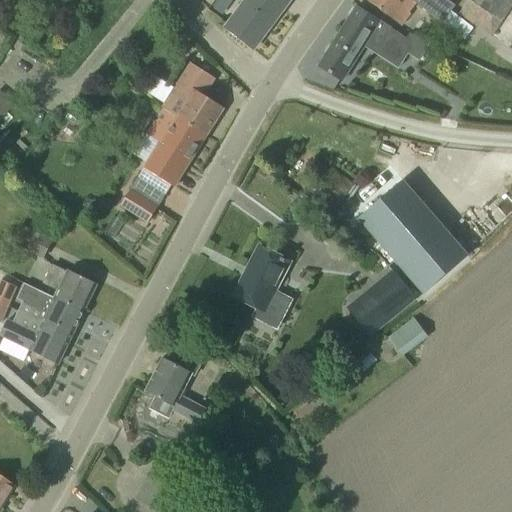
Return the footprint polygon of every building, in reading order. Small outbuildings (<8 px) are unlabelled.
[(289,0),(246,0),(237,13),(224,29),(252,50),(289,0)] [(417,0),(419,0),(424,3),(422,5),(443,21),(449,13),(454,6),(445,0),(367,0),(367,1),(383,13),(400,27),(406,20),(404,18),(417,0)] [(511,6),(511,0),(468,0),(458,16),(491,38),(511,6)] [(352,64),(366,41),(377,47),(388,29),(378,22),(379,21),(356,7),(319,67),(341,81),(352,64)] [(409,33),(399,48),(418,61),(430,43),(409,33)] [(140,70),(121,51),(112,60),(131,79),(140,70)] [(164,110),(176,118),(175,119),(206,137),(223,109),(203,96),(214,79),(190,64),(170,95),(164,109),(164,110)] [(0,120),(14,104),(0,92),(0,120)] [(164,110),(148,135),(160,143),(144,168),(173,186),(173,187),(174,187),(206,137),(175,119),(176,118),(164,110)] [(331,169),(317,189),(340,205),(352,189),(354,186),(331,169)] [(403,182),(359,220),(423,294),(467,256),(403,182)] [(130,191),(120,206),(148,223),(157,208),(130,191)] [(50,242),(22,228),(14,245),(42,258),(50,242)] [(259,247),(234,296),(252,305),(257,308),(253,317),(277,329),(291,300),(274,292),(275,291),(289,263),(277,256),(259,247)] [(58,290),(54,298),(83,313),(97,285),(79,276),(68,271),(67,273),(52,266),(44,283),(58,290)] [(345,309),(364,331),(370,338),(416,300),(410,292),(391,270),(345,309)] [(1,280),(0,282),(0,302),(8,306),(16,287),(1,280)] [(45,318),(74,332),(83,313),(54,298),(25,284),(17,299),(23,302),(18,312),(33,319),(42,323),(45,318)] [(29,350),(58,364),(74,332),(45,318),(42,323),(33,319),(18,312),(13,323),(7,320),(0,334),(0,335),(29,350)] [(413,318),(388,338),(402,357),(428,338),(413,318)] [(190,376),(194,378),(202,363),(188,356),(170,347),(164,360),(163,359),(146,391),(156,397),(150,409),(169,418),(172,411),(197,423),(205,409),(180,396),(190,376)] [(166,511),(188,471),(177,465),(160,456),(136,500),(159,511),(166,511)] [(0,478),(0,511),(1,510),(0,508),(0,505),(6,495),(12,486),(0,478)]
